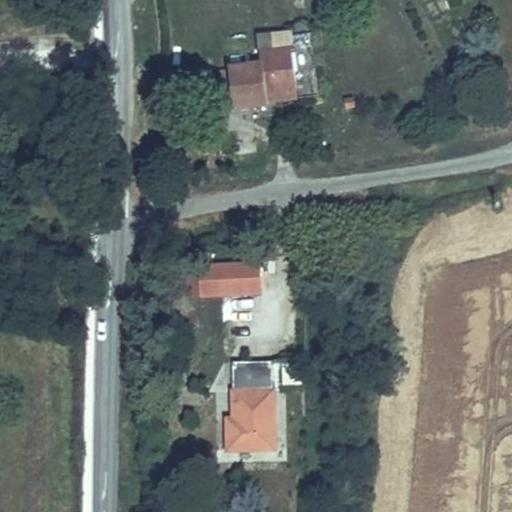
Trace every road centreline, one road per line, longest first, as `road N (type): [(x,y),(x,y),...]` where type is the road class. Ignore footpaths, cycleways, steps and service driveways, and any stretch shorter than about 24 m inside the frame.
road 1 (unclassified): [(111,221),(511,152)]
road 2 (residential): [(111,221),(105,511)]
road 3 (residential): [(111,0),(111,221)]
